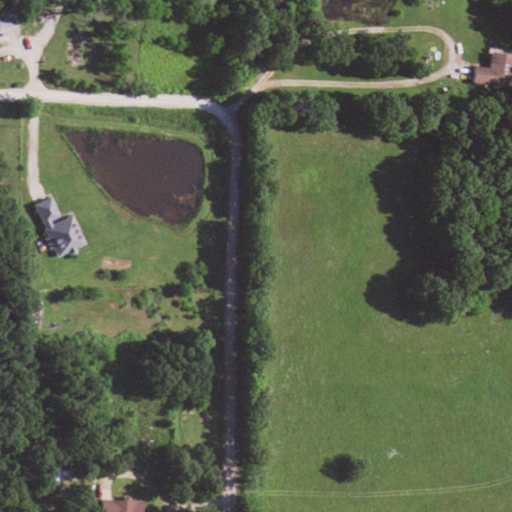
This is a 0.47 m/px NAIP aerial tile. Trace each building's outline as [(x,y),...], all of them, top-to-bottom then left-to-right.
[(0,15),(0,36),(15,32),(10,13),(0,15)] [(471,80),(508,81),(509,50),(488,49),(487,64),(472,63),(471,80)] [(82,242),(69,211),(57,216),(48,194),(31,201),(54,255),(82,242)] [(36,300),(24,300),(23,324),(35,324),(36,300)] [(138,511),(139,498),(98,497),(97,511),(138,511)]
